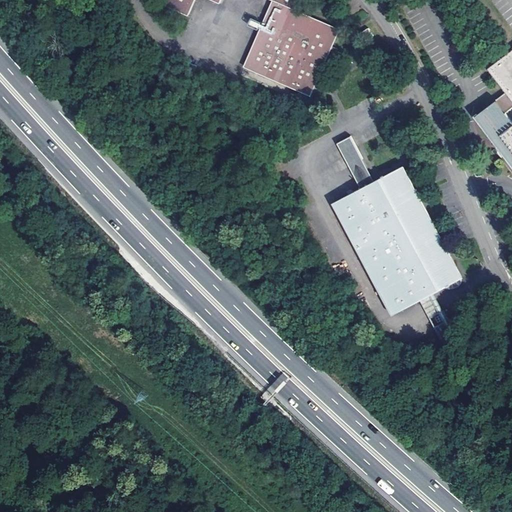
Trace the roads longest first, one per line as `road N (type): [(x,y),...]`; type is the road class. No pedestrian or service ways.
road 1 (motorway): [(460,511),(219,292),(0,61)]
road 2 (motorway): [(0,91),(75,179),(318,420),(425,511)]
road 3 (residential): [(369,0),(422,90),(489,258),(511,292)]
